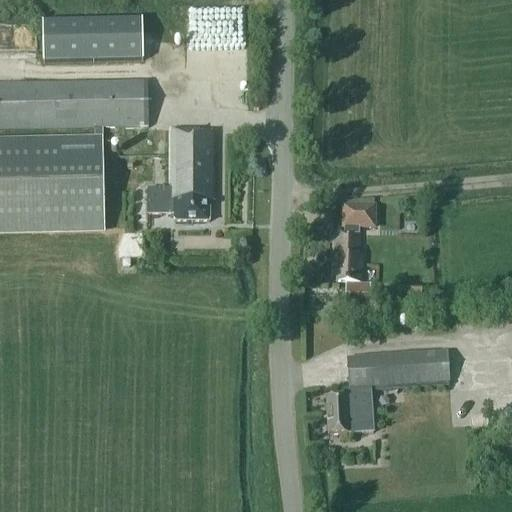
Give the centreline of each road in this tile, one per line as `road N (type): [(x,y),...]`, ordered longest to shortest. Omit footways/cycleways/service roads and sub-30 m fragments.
road 1 (tertiary): [(296,511),(284,424),(278,201)]
road 2 (unclassified): [(278,201),(511,183)]
road 3 (tertiary): [(278,201),(283,0)]
